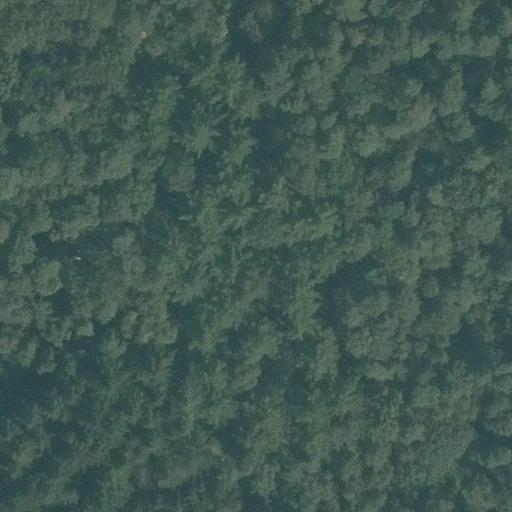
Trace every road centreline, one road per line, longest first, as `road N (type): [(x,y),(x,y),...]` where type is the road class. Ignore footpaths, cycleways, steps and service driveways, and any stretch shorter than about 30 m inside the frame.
road 1 (track): [(119,37),(202,392),(210,511)]
road 2 (track): [(119,37),(235,17),(269,0)]
road 3 (track): [(0,53),(119,37)]
